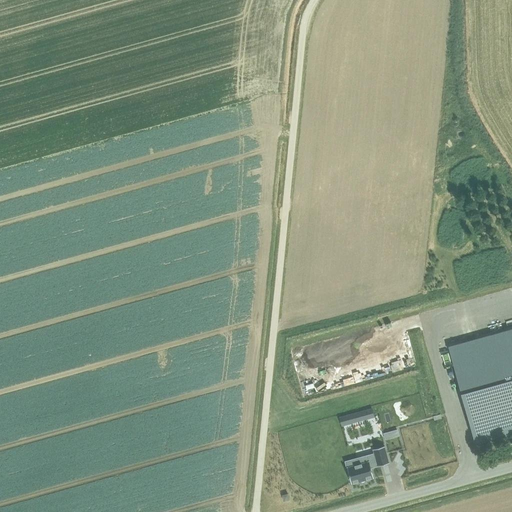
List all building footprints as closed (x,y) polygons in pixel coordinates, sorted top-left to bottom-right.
[(511,329),(450,346),(477,443),(511,433),(511,329)] [(389,367),(404,367),(404,352),(388,352),(389,367)] [(364,411),(366,419),(375,417),(372,409),(364,411)] [(348,416),(339,418),(342,426),(350,424),(348,416)] [(397,430),(384,434),(386,440),(399,436),(397,430)] [(346,461),(345,461),(351,483),(372,477),(370,468),(388,463),(384,447),(373,450),(374,453),(376,452),(377,454),(374,455),(375,457),(354,462),(353,459),(346,461)]
